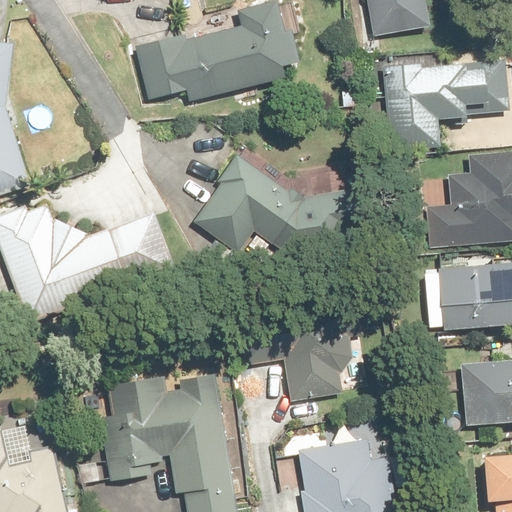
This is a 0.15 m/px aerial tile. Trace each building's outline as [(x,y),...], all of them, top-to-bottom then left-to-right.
[(369,0),(375,37),(435,28),(430,0),(369,0)] [(137,48),(149,100),(190,90),(192,100),(287,78),(285,68),(301,64),(286,1),(241,12),(245,30),(185,44),(183,37),(137,48)] [(14,45),(0,43),(0,197),(32,187),(7,110),(14,45)] [(509,108),(506,64),(425,68),(424,62),(386,64),(390,147),(442,144),(441,119),(468,117),(468,110),(509,108)] [(280,252),(301,224),(291,193),(239,155),(219,181),(224,184),(195,224),(239,255),(255,233),(280,252)] [(429,206),(430,244),(511,240),(511,155),(473,156),(473,174),(451,175),(452,206),(429,206)] [(90,238),(56,221),(49,204),(37,209),(34,201),(0,213),(0,243),(28,318),(174,263),(155,213),(90,238)] [(511,263),(442,267),(446,327),(511,322),(511,263)] [(353,361),(349,327),(262,337),(265,362),(288,359),(293,401),(344,395),(340,362),(353,361)] [(511,361),(464,365),(468,424),(511,420),(511,361)] [(239,511),(218,374),(181,380),(183,390),(163,393),(160,379),(111,386),(116,419),(100,421),(110,482),(152,475),(151,466),(165,463),(164,456),(170,455),(176,494),(186,493),(188,511),(239,511)] [(0,430),(0,511),(69,511),(58,455),(11,464),(4,429),(0,430)] [(302,492),(304,511),(399,511),(390,438),(301,450),(307,492),(302,492)] [(511,511),(511,455),(489,457),(491,501),(497,501),(497,511),(511,511)]
